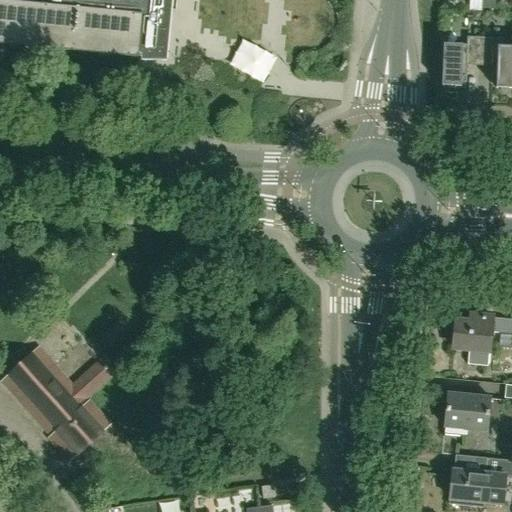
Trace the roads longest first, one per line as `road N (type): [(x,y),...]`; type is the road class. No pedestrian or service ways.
road 1 (secondary): [(321,199),(0,172)]
road 2 (residential): [(343,511),(367,253)]
road 3 (residential): [(378,153),(394,0)]
